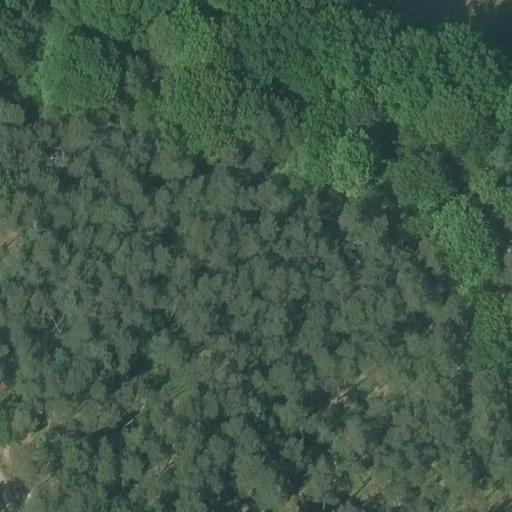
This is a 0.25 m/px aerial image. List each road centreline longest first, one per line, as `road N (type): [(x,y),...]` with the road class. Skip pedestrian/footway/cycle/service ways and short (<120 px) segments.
road 1 (unclassified): [(0,51),(511,207)]
road 2 (unknown): [(0,95),(511,250)]
road 3 (track): [(0,393),(56,511)]
